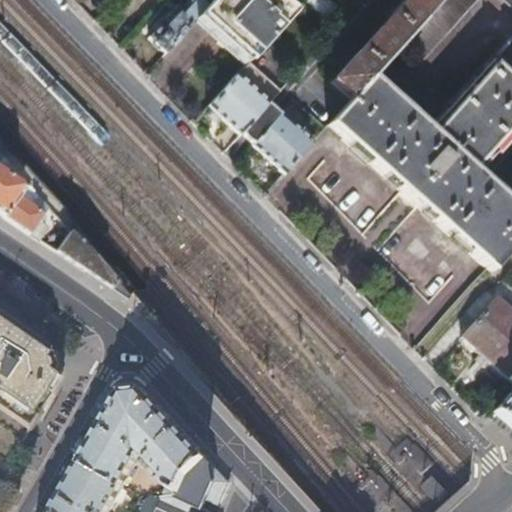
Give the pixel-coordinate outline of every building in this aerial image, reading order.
[(148,38),(163,53),(197,16),(207,5),(201,0),(187,0),(181,8),(177,5),(148,38)] [(270,0),(211,0),(207,5),(197,16),(248,62),(289,16),(270,0)] [(337,7),(328,0),(303,0),(326,20),(337,7)] [(405,0),(391,16),(392,18),(362,52),(360,50),(332,81),(352,99),(371,79),(405,40),(441,0),(405,0)] [(511,0),(441,0),(405,40),(424,57),(475,0),(504,0),(511,6),(511,0)] [(352,99),(328,126),(487,268),(492,272),(504,258),(503,258),(511,247),(511,204),(476,173),(511,133),(511,40),(510,39),(428,129),(371,79),(352,99)] [(280,92),(247,62),(207,107),(239,135),(268,103),(269,104),(280,92)] [(239,135),(250,144),(283,174),(312,142),(284,118),(287,114),(283,110),(280,114),(278,113),(269,104),(268,103),(239,135)] [(41,214),(46,208),(24,184),(12,175),(13,172),(0,158),(0,157),(0,214),(18,227),(28,234),(41,214)] [(121,299),(124,295),(68,232),(64,237),(54,252),(121,299)] [(460,337),(507,378),(511,373),(511,312),(494,298),(460,337)] [(40,341),(0,313),(0,425),(17,437),(61,372),(57,353),(40,341)] [(511,390),(510,390),(493,409),(498,414),(497,415),(511,428),(511,373),(507,378),(511,382),(511,390)] [(219,509),(230,485),(186,438),(141,390),(123,390),(80,463),(121,486),(136,461),(141,464),(143,462),(165,486),(152,511),(210,511),(202,508),(204,503),(219,509)] [(106,511),(121,486),(80,463),(52,511),(106,511)]
